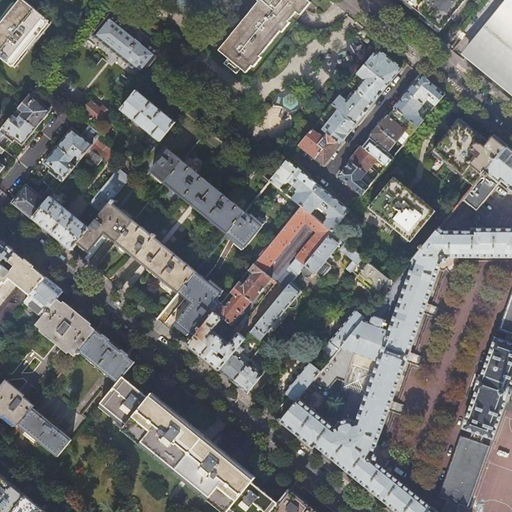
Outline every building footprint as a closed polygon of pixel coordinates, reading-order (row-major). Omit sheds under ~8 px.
[(1,24),(0,25),(0,56),(13,67),(51,21),(25,0),(20,0),(8,16),(1,24)] [(258,0),(260,1),(220,50),(230,58),(242,68),(247,72),(297,12),(301,15),(311,2),(308,0),(258,0)] [(442,29),(465,0),(406,0),(423,14),(442,29)] [(511,0),(509,0),(467,53),(483,67),(511,90),(511,0)] [(141,74),(158,53),(136,34),(135,35),(120,23),(125,17),(117,10),(112,16),(111,15),(94,35),(110,49),(113,50),(119,56),(141,74)] [(378,54),(375,52),(365,64),(389,83),(402,68),(391,59),(380,50),(378,54)] [(238,74),(242,68),(230,58),(225,64),(238,74)] [(389,83),(365,64),(357,74),(363,79),(358,86),(360,88),(357,91),(373,104),(380,95),(389,83)] [(408,92),(423,104),(426,101),(435,107),(445,94),(431,83),(422,75),(415,83),(408,92)] [(150,89),(153,85),(146,79),(143,83),(150,89)] [(21,115),(36,127),(43,119),(46,119),(47,117),(49,115),(48,112),(50,110),(41,102),(47,95),(37,87),(28,97),(17,111),(21,115)] [(177,121),(138,90),(131,98),(128,102),(122,109),(161,141),(177,121)] [(373,104),(357,91),(354,95),(352,93),(346,100),(340,95),(333,104),(356,124),(365,112),(373,104)] [(395,108),(418,127),(425,119),(421,115),(421,114),(420,113),(420,112),(420,111),(418,110),(423,104),(408,92),(400,101),(395,108)] [(128,102),(131,98),(126,94),(123,98),(128,102)] [(102,107),(92,99),(84,110),(102,126),(113,112),(104,105),(102,107)] [(356,124),(333,104),(321,118),(327,123),(323,130),(340,144),(349,132),(356,124)] [(379,128),(397,142),(405,132),(411,136),(418,127),(395,108),(388,116),(379,128)] [(36,127),(21,115),(19,118),(14,115),(0,131),(0,145),(6,150),(11,143),(4,137),(6,135),(14,141),(17,138),(23,143),(27,138),(30,134),(33,134),(37,130),(36,127)] [(489,142),(475,131),(460,119),(433,151),(475,186),(508,145),(501,139),(495,135),(489,142)] [(91,147),(99,138),(86,128),(81,134),(74,128),(72,131),(69,131),(67,133),(66,135),(66,138),(60,146),(74,158),(77,155),(82,158),(85,154),(90,148),(91,147)] [(372,136),(363,147),(386,166),(394,157),(388,153),(397,142),(379,128),(372,136)] [(312,130),(300,144),(309,151),(317,158),(324,149),(318,144),(323,138),(319,135),(318,136),(312,130)] [(324,149),(317,158),(324,163),(333,152),(340,144),(323,130),(319,135),(323,138),(318,144),(324,149)] [(116,152),(99,138),(91,147),(108,161),(116,152)] [(364,320),(336,355),(324,369),(296,403),(282,421),(289,427),(313,447),(315,444),(398,511),(457,511),(459,508),(458,507),(460,503),(468,506),(478,478),(490,446),(481,442),(484,435),(493,438),(507,400),(509,400),(511,394),(511,391),(511,385),(511,386),(511,385),(511,148),(508,145),(475,186),(463,199),(477,210),(503,180),(511,187),(510,188),(511,189),(511,227),(473,228),(473,231),(444,231),(440,228),(424,247),(422,250),(413,260),(415,261),(391,329),(384,327),(385,322),(384,320),(376,317),(374,318),(372,323),(364,320)] [(74,158),(60,146),(53,154),(46,162),(52,167),(50,170),(58,177),(55,179),(49,174),(43,181),(55,191),(76,165),(72,161),(74,158)] [(358,153),(351,162),(366,173),(371,167),(380,174),(386,166),(363,147),(358,153)] [(90,148),(85,154),(98,164),(103,159),(90,148)] [(167,181),(184,161),(170,149),(153,170),(167,181)] [(293,184),(303,172),(297,167),(288,159),(270,181),(279,188),(285,181),(287,183),(289,181),(293,184)] [(228,232),(245,211),(184,161),(167,181),(228,232)] [(340,176),(363,195),(369,187),(365,183),(366,181),(362,178),(366,173),(351,162),(344,171),(340,176)] [(114,199),(131,177),(119,167),(90,203),(102,213),(114,199)] [(301,206),(319,185),(311,178),(303,172),(293,184),(298,188),(296,190),(298,192),(293,199),(301,206)] [(370,207),(411,241),(436,211),(410,190),(395,177),(370,207)] [(25,211),(33,218),(55,191),(43,181),(37,188),(42,191),(39,195),(27,185),(22,192),(14,202),(25,211)] [(325,210),(335,197),(326,190),(319,185),(301,206),(310,214),(316,207),(318,208),(317,209),(320,212),(323,208),(325,210)] [(72,250),(78,242),(90,228),(53,197),(57,192),(55,191),(33,218),(52,233),(72,250)] [(323,224),(332,232),(350,210),(342,203),(335,197),(325,210),(329,213),(327,216),(329,218),(323,224)] [(118,241),(135,220),(114,203),(116,200),(114,199),(102,213),(90,228),(78,242),(85,248),(90,251),(106,232),(114,238),(118,241)] [(274,283),(278,279),(288,287),(292,281),(302,269),(332,232),(323,224),(317,219),(310,214),(301,206),(250,270),(254,273),(252,275),(251,276),(250,277),(249,278),(248,279),(248,280),(248,281),(245,284),(241,281),(232,291),(236,295),(231,300),(231,299),(228,303),(227,305),(226,306),(222,303),(194,337),(188,344),(201,355),(212,364),(219,370),(239,345),(245,338),(239,333),(244,326),(243,325),(242,327),(239,325),(229,338),(231,340),(228,342),(215,331),(215,328),(222,319),(225,319),(232,325),(252,301),(253,302),(270,280),(274,283)] [(250,215),(245,211),(228,232),(245,246),(261,225),(249,215),(250,215)] [(180,292),(197,271),(135,220),(118,241),(132,253),(138,258),(145,264),(148,266),(167,281),(180,292)] [(332,232),(302,269),(303,270),(303,271),(303,272),(303,273),(303,274),(303,275),(304,275),(309,277),(310,276),(314,271),(322,278),(334,263),(328,258),(339,244),(342,246),(340,249),(354,261),(349,266),(354,269),(364,257),(332,232)] [(0,239),(0,272),(16,253),(5,243),(0,239)] [(0,333),(26,302),(46,277),(29,263),(16,253),(0,272),(0,333)] [(354,269),(354,270),(360,275),(359,276),(376,290),(376,291),(379,293),(381,292),(385,295),(395,283),(364,257),(354,269)] [(223,292),(197,271),(180,292),(183,295),(189,300),(192,302),(176,322),(183,329),(194,337),(222,303),(217,299),(220,295),(221,296),(222,295),(221,294),(223,292)] [(53,283),(46,277),(26,302),(43,316),(58,299),(64,291),(53,283)] [(250,332),(261,340),(289,306),(291,306),(292,306),(293,306),(294,306),(295,305),(296,304),(297,303),(297,302),(297,301),(297,300),(297,299),(297,298),(303,291),(298,287),(292,281),(288,287),(250,332)] [(77,355),(80,351),(97,330),(77,314),(58,299),(43,316),(37,323),(77,355)] [(326,347),(336,355),(364,320),(369,314),(367,313),(366,315),(358,309),(326,347)] [(80,351),(119,383),(123,377),(136,362),(115,345),(97,330),(80,351)] [(225,375),(234,382),(248,364),(252,360),(244,354),(241,358),(239,356),(244,349),(239,345),(219,370),(225,375)] [(239,386),(248,393),(266,371),(252,359),(252,360),(248,364),(234,382),(239,386)] [(285,393),(296,403),(324,369),(312,359),(297,378),(285,393)] [(102,404),(235,511),(271,511),(279,503),(259,487),(212,449),(188,429),(147,397),(123,377),(119,383),(102,404)] [(0,410),(19,426),(21,424),(34,408),(35,406),(6,381),(0,388),(0,410)] [(21,424),(60,455),(73,439),(34,408),(21,424)] [(0,511),(13,511),(27,495),(0,472),(0,511)] [(279,503),(271,511),(318,511),(297,494),(290,489),(279,503)] [(48,511),(27,495),(13,511),(48,511)]
